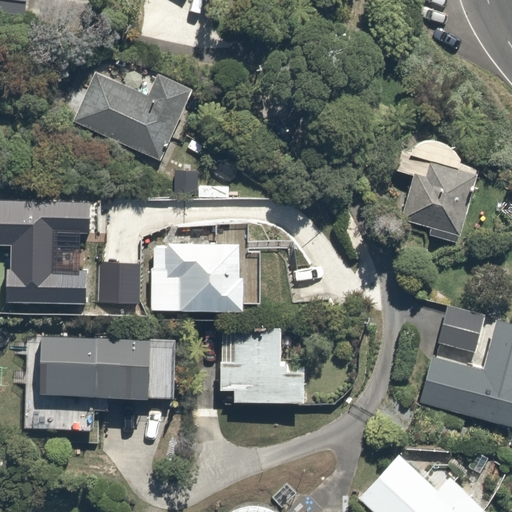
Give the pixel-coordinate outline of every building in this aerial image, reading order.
[(86,76),(71,123),(154,150),(177,80),(152,72),(145,95),(86,76)] [(451,239),(464,162),(449,160),(448,157),(448,155),(448,153),(447,151),(446,149),(445,148),(444,146),(443,144),(442,142),(440,141),(439,140),(437,138),(435,137),(433,136),(431,136),(429,135),(427,134),(425,134),(423,134),(421,134),(419,134),(417,134),(415,135),(413,135),(411,136),(409,137),(407,138),(405,139),(404,141),(402,142),(401,144),(400,146),(399,147),(398,149),(397,151),(391,150),(388,170),(405,173),(397,222),(424,226),(423,235),(451,239)] [(147,241),(146,309),(237,310),(237,300),(254,300),(254,255),(238,255),(238,242),(147,241)] [(511,321),(439,308),(431,351),(426,350),(415,405),(508,423),(511,423),(511,321)] [(277,327),(214,325),(212,385),(225,385),(224,399),(310,402),(311,371),(276,370),(277,327)] [(20,332),(18,388),(165,394),(167,338),(20,332)] [(392,448),(348,492),(367,511),(465,511),(475,502),(444,471),(430,485),(392,448)]
